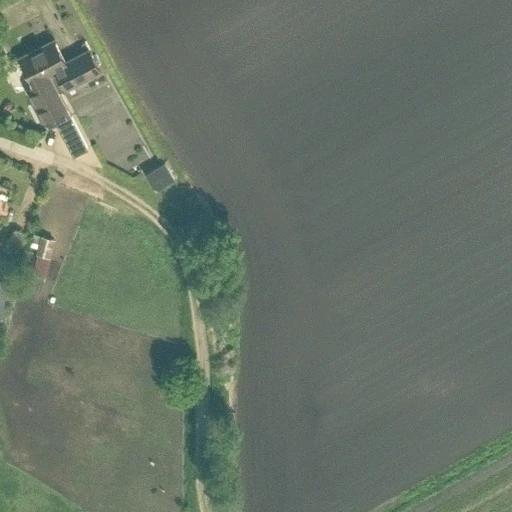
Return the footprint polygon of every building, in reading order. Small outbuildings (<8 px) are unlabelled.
[(39,47),(64,90),(102,70),(92,51),(68,64),(55,39),(39,47)] [(60,92),(64,90),(39,47),(22,56),(35,82),(28,86),(49,127),(73,115),(60,92)] [(156,189),(176,177),(166,160),(146,171),(156,189)] [(55,240),(41,236),(37,253),(51,257),(55,240)] [(0,313),(8,313),(7,279),(0,278),(0,313)]
